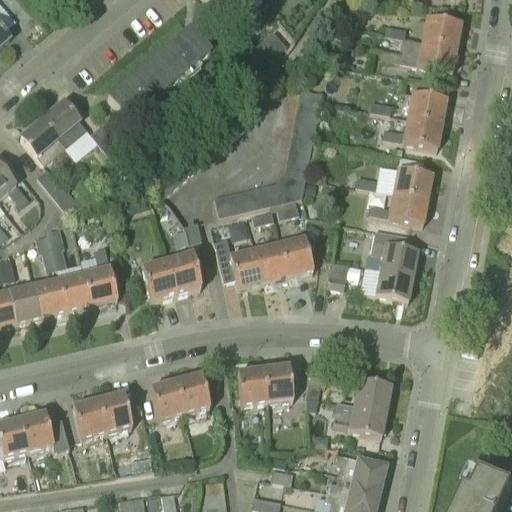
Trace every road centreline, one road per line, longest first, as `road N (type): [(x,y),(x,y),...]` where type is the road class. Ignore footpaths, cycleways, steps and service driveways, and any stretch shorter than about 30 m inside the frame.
road 1 (residential): [(0,370),(301,333),(438,350)]
road 2 (residential): [(438,350),(501,0)]
road 3 (residential): [(404,511),(438,350)]
road 4 (residential): [(0,98),(116,0)]
